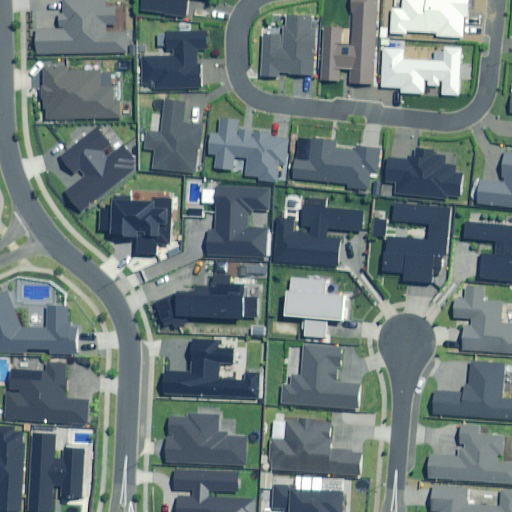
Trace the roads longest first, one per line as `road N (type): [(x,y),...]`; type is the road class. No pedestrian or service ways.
road 1 (residential): [(497,0),(484,102),(457,121),(258,97),(238,72),(239,24),(256,0)]
road 2 (residential): [(124,511),(127,331),(114,302),(41,225)]
road 3 (residential): [(41,225),(6,145),(1,0)]
road 4 (residential): [(394,511),(407,338)]
